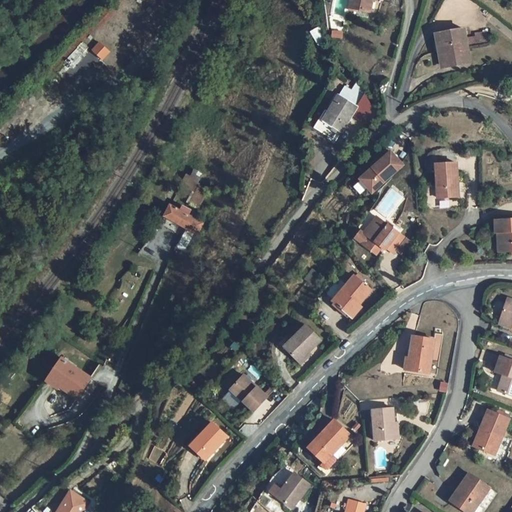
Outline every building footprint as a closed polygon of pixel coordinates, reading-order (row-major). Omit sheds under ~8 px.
[(350,0),(349,8),(371,12),(373,0),(350,0)] [(467,59),(461,28),(434,31),(437,46),(440,45),(443,62),(467,59)] [(467,35),(468,45),(487,42),(486,32),(467,35)] [(109,51),(98,41),(90,49),(101,60),(109,51)] [(360,111),(342,99),(330,117),(324,125),(343,137),(355,119),(360,111)] [(379,121),(368,99),(360,111),(355,119),(370,133),(379,121)] [(337,146),(343,137),(324,125),(330,117),(328,115),(321,124),(316,133),(337,146)] [(406,145),(376,174),(389,187),(419,158),(406,145)] [(469,198),(466,164),(446,166),(448,200),(469,198)] [(196,208),(205,192),(197,188),(189,204),(196,208)] [(178,213),(167,208),(161,220),(181,230),(170,249),(185,257),(201,227),(187,219),(188,213),(181,209),(178,213)] [(396,213),(382,229),(385,232),(398,215),(396,213)] [(374,235),(386,246),(392,239),(398,244),(401,247),(403,245),(409,251),(413,247),(422,236),(422,235),(407,222),(398,215),(385,232),(382,229),(380,227),(377,228),(373,232),(374,235)] [(511,223),(501,224),(502,238),(507,238),(508,254),(511,253),(511,223)] [(413,247),(421,254),(430,243),(422,236),(413,247)] [(386,246),(392,251),(398,244),(392,239),(386,246)] [(344,300),(361,313),(371,301),(382,288),(366,274),(344,300)] [(333,341),(318,327),(295,349),(310,364),(333,341)] [(441,377),(442,346),(421,344),(420,376),(441,377)] [(91,384),(63,364),(50,380),(62,389),(59,392),(76,404),(91,384)] [(499,380),(504,382),(509,383),(503,397),(511,400),(511,367),(505,365),(499,380)] [(275,399),(250,375),(236,390),(262,414),(275,399)] [(46,386),(58,394),(59,392),(62,389),(50,380),(46,386)] [(504,382),(498,396),(503,397),(509,383),(504,382)] [(330,449),(340,441),(358,422),(343,407),(327,423),(329,425),(318,437),(330,449)] [(409,442),(406,413),(385,414),(388,444),(409,442)] [(511,436),(511,427),(494,419),(482,446),(502,456),(511,436)] [(329,425),(327,423),(316,435),(318,437),(329,425)] [(229,442),(214,428),(193,448),(208,462),(229,442)] [(344,444),(340,441),(330,449),(327,452),(332,457),(334,457),(344,447),(344,444)] [(284,496),(278,490),(272,497),(290,511),(297,511),(315,492),(299,480),(284,496)] [(471,511),(485,496),(467,481),(447,504),(457,511),(471,511)] [(82,511),(85,507),(65,494),(54,511),(82,511)] [(368,511),(371,506),(359,502),(355,511),(368,511)]
